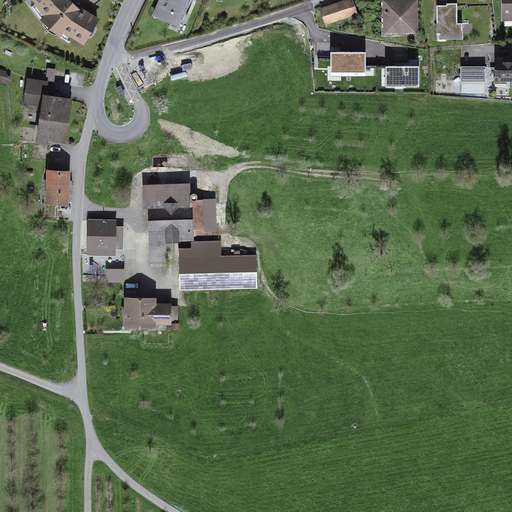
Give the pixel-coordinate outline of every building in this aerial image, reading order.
[(70,4),(66,0),(30,0),(50,27),(83,47),(99,20),(70,4)] [(193,1),(190,0),(163,0),(157,15),(181,26),(193,1)] [(351,0),(323,9),(328,24),(358,14),(353,0),(351,0)] [(511,0),(503,0),(505,21),(511,20),(511,0)] [(420,2),(388,2),(388,34),(420,34),(420,2)] [(457,6),(438,6),(439,41),(463,40),(462,24),(458,24),(457,6)] [(366,52),(331,52),(331,72),(366,72),(366,52)] [(511,82),(511,61),(499,61),(499,83),(511,82)] [(46,78),(55,78),(55,67),(47,66),(46,78)] [(420,66),(385,66),(385,86),(420,86),(420,66)] [(487,68),(463,68),(463,82),(487,83),(487,68)] [(30,138),(64,142),(70,90),(36,86),(30,138)] [(49,173),(48,203),(66,204),(67,174),(49,173)] [(195,185),(149,187),(151,261),(167,260),(167,242),(197,241),(195,185)] [(122,222),(91,222),(91,250),(122,250),(122,222)] [(257,259),(182,260),(182,289),(257,288),(257,259)] [(106,280),(124,280),(124,266),(106,266),(106,280)] [(159,301),(129,301),(130,329),(159,328),(159,323),(173,323),(173,306),(159,306),(159,301)]
